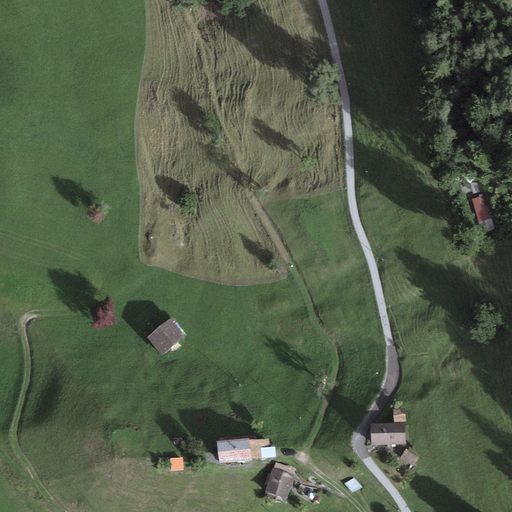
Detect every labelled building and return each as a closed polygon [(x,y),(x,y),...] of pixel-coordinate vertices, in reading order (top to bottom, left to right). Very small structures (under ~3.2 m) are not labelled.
[(492,221),(493,211),(483,211),(483,220),(492,221)] [(174,323),(149,344),(161,359),(187,339),(174,323)] [(406,412),(396,413),(397,424),(407,424),(406,412)] [(406,429),(378,430),(378,449),(407,448),(406,429)] [(267,441),(221,446),(223,464),(269,459),(267,441)] [(421,462),(408,453),(403,461),(416,469),(421,462)] [(192,463),(180,463),(181,475),(193,475),(192,463)] [(300,482),(280,474),(271,497),(291,505),(300,482)] [(354,495),(363,489),(356,480),(347,486),(354,495)]
